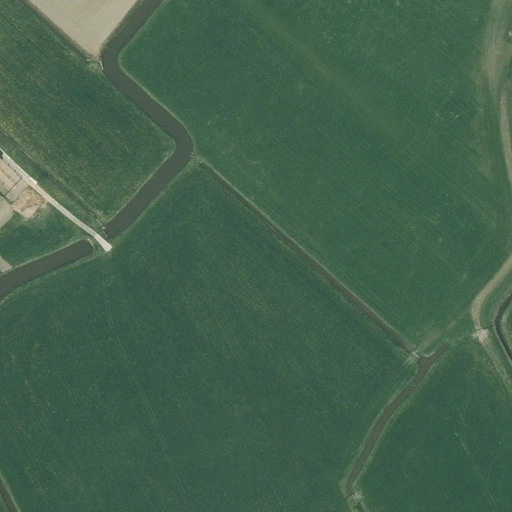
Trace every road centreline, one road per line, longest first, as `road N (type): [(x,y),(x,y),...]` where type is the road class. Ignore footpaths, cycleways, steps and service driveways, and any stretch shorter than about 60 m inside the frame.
road 1 (track): [(0,152),(108,249)]
road 2 (track): [(511,59),(502,97),(511,179)]
